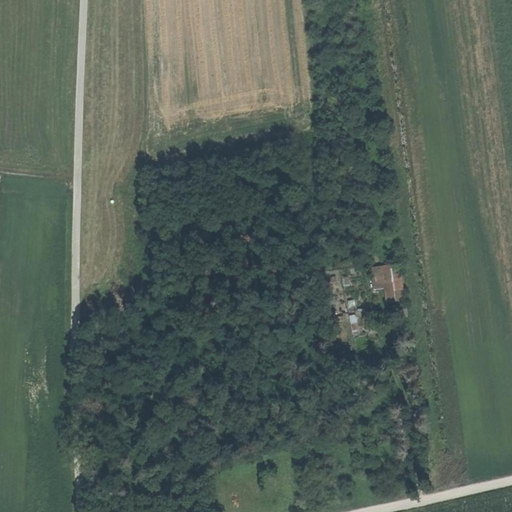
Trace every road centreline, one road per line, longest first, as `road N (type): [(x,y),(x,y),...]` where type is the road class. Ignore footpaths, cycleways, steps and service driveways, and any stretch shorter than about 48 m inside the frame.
road 1 (track): [(81,511),(74,373),(84,0)]
road 2 (track): [(511,480),(363,511)]
